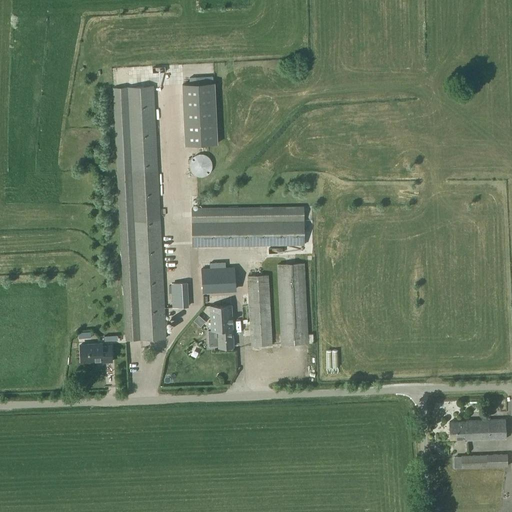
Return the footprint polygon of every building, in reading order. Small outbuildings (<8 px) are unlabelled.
[(215,83),(181,85),(184,146),(218,144),(215,83)] [(113,88),(126,341),(166,339),(153,86),(113,88)] [(194,153),(190,163),(197,165),(201,156),(194,153)] [(192,247),(303,246),(302,207),(191,209),(192,247)] [(203,293),(236,291),(235,267),(225,267),(224,262),(209,263),(209,268),(201,269),(203,293)] [(280,346),(281,346),(308,344),(304,264),(276,265),(280,346)] [(251,347),(272,346),(268,275),(247,277),(251,347)] [(170,308),(183,308),(183,283),(169,283),(170,308)] [(231,305),(210,306),(211,332),(217,332),(218,348),(233,348),(231,305)] [(182,349),(192,356),(199,346),(189,338),(182,349)] [(99,363),(112,363),(111,347),(102,347),(102,345),(80,346),(81,363),(99,362),(99,363)] [(503,409),(503,397),(488,398),(488,399),(484,399),(484,409),(503,409)] [(449,411),(476,410),(476,399),(455,400),(455,399),(449,400),(449,411)] [(467,441),(506,439),(505,419),(466,421),(466,422),(449,423),(450,441),(467,440),(467,441)] [(507,454),(461,456),(461,457),(454,457),(454,469),(461,468),(461,469),(508,467),(507,454)]
